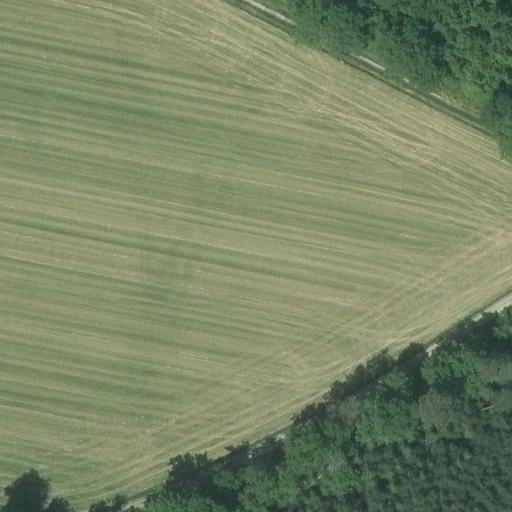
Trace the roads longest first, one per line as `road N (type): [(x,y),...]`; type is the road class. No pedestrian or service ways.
road 1 (track): [(134,511),(275,446),(511,305)]
road 2 (track): [(241,0),(511,134)]
